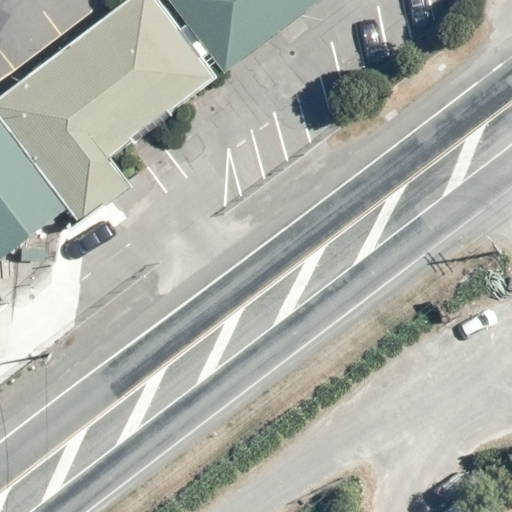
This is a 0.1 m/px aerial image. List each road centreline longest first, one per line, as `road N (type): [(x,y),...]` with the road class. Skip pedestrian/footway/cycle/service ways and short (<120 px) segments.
road 1 (secondary): [(0,466),(511,58)]
road 2 (secondary): [(511,166),(55,511)]
